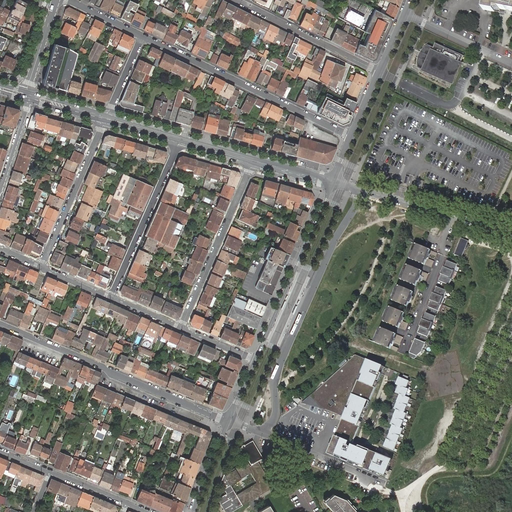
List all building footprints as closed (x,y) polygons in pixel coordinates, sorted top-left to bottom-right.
[(7,2),(3,0),(1,6),(0,7),(0,13),(6,17),(9,11),(8,11),(5,9),(3,9),(4,8),(4,7),(7,2)] [(15,0),(6,22),(17,26),(17,25),(21,16),(27,4),(19,0),(15,0)] [(103,0),(100,8),(109,13),(115,0),(103,0)] [(129,0),(120,18),(130,23),(135,11),(136,9),(138,5),(129,0)] [(206,0),(192,0),(192,2),(197,5),(196,7),(202,9),(204,5),(206,0)] [(212,0),(206,0),(204,5),(202,9),(204,10),(205,9),(208,10),(209,8),(212,0)] [(227,3),(222,0),(214,19),(217,21),(214,28),(215,29),(217,25),(219,21),(227,3)] [(376,60),(393,19),(384,15),(381,13),(376,10),(356,0),(344,0),(336,16),(365,32),(370,33),(365,47),(359,43),(354,53),(372,61),(376,60)] [(511,0),(487,0),(485,10),(496,12),(497,8),(511,10),(511,0)] [(393,19),(398,8),(389,3),(385,1),(381,13),(384,15),(393,19)] [(291,11),(288,16),(295,19),(301,5),(294,2),(294,3),(291,11)] [(123,7),(115,3),(110,12),(118,16),(123,7)] [(213,33),(216,34),(222,37),(223,35),(224,33),(218,30),(220,26),(224,19),(225,19),(226,17),(228,18),(227,18),(231,20),(232,17),(237,8),(227,3),(219,21),(217,25),(215,29),(214,30),(213,33)] [(65,9),(64,13),(73,18),(75,19),(77,20),(78,21),(82,22),(82,21),(85,15),(79,12),(69,7),(65,9)] [(174,13),(164,8),(163,8),(161,11),(173,18),(175,14),(174,13)] [(241,10),(237,8),(232,17),(231,20),(235,22),(236,20),(241,10)] [(246,12),(241,10),(236,20),(235,22),(240,24),(241,22),(246,12)] [(145,16),(135,11),(130,23),(134,25),(135,23),(136,24),(135,25),(139,27),(145,16)] [(251,15),(246,12),(241,22),(240,24),(240,25),(245,27),(245,25),(246,24),(251,15)] [(299,26),(305,29),(311,16),(312,14),(310,14),(309,15),(305,13),(299,26)] [(305,29),(310,31),(318,15),(313,13),(312,14),(311,16),(305,29)] [(195,19),(186,15),(184,19),(186,19),(195,24),(198,18),(196,17),(195,19)] [(261,20),(251,15),(246,24),(245,25),(245,27),(244,28),(255,33),(256,31),(256,30),(261,20)] [(310,31),(317,34),(322,24),(318,22),(321,17),(318,15),(310,31)] [(17,26),(14,32),(18,34),(19,33),(22,34),(26,36),(30,27),(22,23),(24,17),(21,16),(17,25),(17,26)] [(145,16),(139,27),(144,29),(151,33),(155,24),(149,22),(148,21),(148,20),(149,18),(145,16)] [(88,24),(82,21),(82,22),(78,29),(77,31),(84,35),(85,32),(86,30),(87,29),(88,27),(89,24),(91,26),(94,19),(91,18),(88,24)] [(104,24),(94,19),(91,26),(90,27),(90,28),(90,29),(88,33),(97,37),(100,32),(104,24)] [(270,24),(261,20),(256,30),(256,31),(265,36),(270,24)] [(317,34),(321,36),(328,22),(324,20),(322,24),(317,34)] [(78,29),(82,22),(78,21),(75,28),(72,27),(73,25),(70,24),(69,25),(66,23),(61,32),(71,37),(74,39),(77,31),(78,29)] [(156,23),(155,24),(151,33),(160,37),(163,39),(167,31),(168,29),(170,26),(168,25),(167,27),(167,28),(165,28),(165,27),(164,27),(160,25),(159,25),(157,23),(156,23)] [(197,24),(194,31),(200,34),(202,30),(203,28),(197,24)] [(279,28),(270,24),(265,36),(263,40),(264,41),(266,39),(267,35),(270,37),(270,38),(269,39),(269,40),(273,42),(279,28)] [(287,33),(279,28),(273,42),(275,43),(275,42),(276,41),(276,40),(278,41),(279,41),(281,42),(280,45),(282,46),(283,43),(287,33)] [(330,41),(340,46),(341,45),(342,43),(345,36),(347,33),(346,33),(345,32),(342,31),(341,30),(338,29),(336,28),(330,41)] [(12,37),(14,33),(3,29),(2,33),(12,37)] [(123,33),(114,29),(109,38),(111,39),(114,40),(117,42),(118,42),(123,33)] [(192,36),(181,30),(177,39),(178,40),(181,41),(183,42),(182,44),(182,45),(186,47),(192,36)] [(163,39),(173,44),(177,35),(172,33),(170,32),(168,31),(167,31),(163,39)] [(71,37),(61,32),(60,34),(73,40),(74,39),(71,37)] [(132,38),(123,33),(118,42),(118,44),(116,48),(128,54),(129,50),(133,41),(132,38)] [(292,35),(287,33),(283,43),(282,46),(280,51),(282,52),(285,44),(286,44),(287,44),(288,45),(292,35)] [(199,36),(198,38),(211,45),(212,42),(199,36)] [(359,43),(345,36),(342,43),(341,45),(340,46),(345,48),(354,53),(359,43)] [(228,37),(227,39),(227,40),(237,45),(239,42),(234,40),(228,37)] [(198,56),(204,59),(211,45),(198,38),(191,52),(196,55),(198,56)] [(312,45),(299,39),(296,46),(299,47),(297,51),(298,51),(299,52),(301,53),(303,54),(304,54),(306,55),(308,50),(309,49),(310,49),(312,45)] [(105,46),(95,41),(86,59),(88,60),(91,61),(95,63),(96,63),(103,50),(104,48),(105,46)] [(464,63),(462,62),(466,55),(437,42),(434,47),(429,45),(424,49),(421,53),(420,56),(419,60),(419,66),(423,68),(423,70),(454,84),(464,63)] [(64,47),(54,44),(42,84),(52,87),(57,88),(67,91),(70,81),(78,54),(69,49),(64,47)] [(159,62),(164,53),(160,51),(151,47),(148,54),(154,57),(156,59),(156,60),(159,62)] [(319,49),(316,47),(312,55),(314,55),(314,56),(312,61),(310,61),(309,60),(306,59),(299,74),(298,75),(302,77),(303,78),(306,79),(308,76),(311,69),(314,62),(315,60),(316,57),(319,49)] [(314,62),(311,69),(308,76),(310,77),(318,81),(334,89),(335,89),(336,90),(337,90),(338,89),(337,88),(338,85),(339,82),(342,76),(343,73),(345,67),(335,63),(327,60),(321,73),(317,71),(316,71),(320,62),(321,62),(325,52),(319,49),(316,57),(315,60),(314,62)] [(250,51),(247,50),(244,57),(247,58),(249,56),(250,55),(253,57),(254,57),(255,57),(256,55),(255,55),(255,54),(250,51)] [(175,59),(164,53),(159,62),(158,65),(160,66),(169,71),(175,59)] [(226,69),(232,56),(231,55),(229,57),(221,53),(216,63),(216,64),(226,69)] [(115,55),(113,54),(112,56),(114,57),(109,68),(114,70),(117,64),(118,63),(120,58),(115,55)] [(16,60),(5,55),(4,57),(3,60),(2,62),(1,65),(5,67),(6,65),(12,68),(16,60)] [(267,59),(265,59),(262,57),(259,63),(254,60),(246,77),(253,81),(260,66),(259,66),(260,64),(263,66),(267,59)] [(246,77),(254,60),(249,58),(248,61),(247,63),(246,63),(245,62),(244,64),(244,63),(238,74),(246,77)] [(147,74),(151,65),(139,59),(135,69),(145,73),(147,74)] [(182,62),(175,59),(169,71),(176,74),(182,62)] [(269,60),(267,59),(263,66),(262,70),(256,82),(261,84),(262,83),(262,81),(265,83),(266,83),(271,74),(264,71),(266,67),(267,65),(275,69),(276,68),(277,65),(274,63),(269,60)] [(189,65),(182,62),(176,74),(184,78),(184,76),(189,65)] [(198,70),(189,65),(184,76),(189,79),(191,80),(193,80),(195,76),(198,77),(201,72),(201,71),(198,70)] [(113,87),(119,74),(107,68),(105,72),(101,82),(113,87)] [(152,78),(153,77),(147,74),(145,73),(135,69),(131,78),(141,83),(143,80),(150,83),(152,78)] [(201,72),(198,77),(193,87),(192,88),(192,90),(194,91),(194,89),(196,90),(197,89),(204,74),(201,72)] [(361,86),(363,87),(367,78),(356,72),(354,77),(352,81),(361,86)] [(205,74),(204,74),(197,89),(198,89),(205,74)] [(285,98),(291,86),(288,85),(288,83),(283,81),(285,76),(283,75),(281,79),(280,82),(275,93),(282,96),(285,98)] [(215,78),(211,76),(207,83),(211,85),(217,88),(215,92),(219,94),(221,90),(222,87),(224,82),(215,78)] [(266,88),(275,93),(280,82),(278,81),(277,81),(271,78),(266,88)] [(309,80),(307,79),(302,89),(300,93),(296,103),(303,106),(307,97),(305,95),(306,92),(307,91),(309,87),(314,90),(317,84),(309,80)] [(72,81),(70,81),(67,91),(78,94),(81,84),(77,83),(74,82),(72,81)] [(131,109),(142,112),(144,107),(135,104),(133,104),(136,96),(136,94),(136,93),(139,85),(129,81),(121,100),(120,103),(122,106),(132,109),(131,109)] [(348,96),(354,99),(361,86),(352,81),(346,95),(348,96)] [(96,88),(97,86),(89,83),(87,83),(85,82),(81,95),(93,98),(96,88)] [(227,84),(224,82),(222,87),(221,90),(219,94),(222,95),(224,92),(231,95),(235,87),(227,84)] [(107,100),(111,92),(104,90),(100,89),(96,88),(93,98),(104,102),(107,100)] [(193,113),(198,98),(189,94),(184,92),(178,89),(171,112),(169,120),(175,122),(189,126),(190,123),(192,115),(193,114),(193,113)] [(239,92),(234,90),(230,99),(234,102),(239,92)] [(169,120),(171,112),(165,110),(167,103),(165,102),(166,100),(164,97),(162,96),(158,98),(158,100),(156,99),(151,115),(156,116),(156,115),(163,117),(162,118),(169,120)] [(249,113),(255,100),(251,98),(248,96),(244,104),(243,106),(241,109),(249,113)] [(348,122),(357,102),(348,98),(345,105),(342,104),(325,96),(317,113),(341,125),(348,122)] [(261,100),(257,98),(255,104),(263,108),(265,102),(261,100)] [(320,106),(309,100),(305,108),(317,113),(320,106)] [(283,111),(265,102),(263,108),(261,112),(279,120),(283,111)] [(214,105),(211,103),(209,111),(208,114),(207,117),(207,119),(204,128),(204,130),(212,132),(215,133),(218,124),(219,120),(219,117),(220,115),(221,109),(220,108),(215,105),(214,105)] [(20,110),(5,106),(1,123),(0,124),(12,127),(11,131),(13,132),(14,128),(17,119),(20,110)] [(203,119),(192,115),(190,123),(189,126),(200,129),(204,130),(204,128),(207,119),(207,117),(208,114),(205,113),(203,119)] [(30,120),(27,128),(34,130),(36,130),(36,128),(35,128),(34,128),(35,127),(35,126),(36,127),(39,127),(43,129),(46,118),(36,114),(35,114),(31,116),(30,120)] [(292,125),(295,116),(290,114),(286,122),(292,125)] [(301,130),(304,121),(295,116),(292,125),(301,130)] [(61,121),(46,118),(43,129),(43,130),(43,131),(42,132),(49,134),(54,136),(56,137),(57,135),(57,134),(61,121)] [(221,125),(218,124),(215,133),(226,136),(228,127),(227,127),(225,126),(226,125),(226,124),(227,125),(228,121),(222,119),(221,125)] [(74,125),(65,123),(61,135),(70,138),(74,125)] [(69,143),(74,145),(75,142),(78,134),(78,132),(80,127),(74,125),(70,138),(69,142),(69,143)] [(243,130),(244,127),(237,125),(236,125),(236,128),(232,127),(230,137),(233,138),(241,140),(243,132),(243,131),(243,130)] [(91,130),(80,127),(78,132),(78,134),(84,136),(85,136),(87,137),(91,138),(93,133),(91,130)] [(259,131),(254,129),(252,135),(250,143),(261,146),(263,137),(258,135),(259,131)] [(41,139),(42,135),(38,134),(30,131),(29,135),(28,137),(27,141),(39,145),(41,139)] [(250,143),(252,135),(245,133),(243,132),(241,140),(250,143)] [(105,137),(102,143),(113,146),(115,137),(108,135),(105,137)] [(115,137),(113,146),(113,147),(122,150),(122,149),(123,146),(125,140),(119,138),(115,137)] [(271,149),(280,151),(282,143),(283,140),(281,140),(279,139),(278,139),(275,138),(274,138),(271,149)] [(330,162),(336,148),(317,143),(299,138),(297,144),(294,156),(311,161),(325,164),(330,162)] [(135,143),(125,140),(123,146),(122,149),(124,149),(126,150),(133,152),(135,143)] [(294,155),(294,156),(297,144),(294,143),(283,140),(282,143),(280,151),(291,155),(294,155)] [(32,149),(33,146),(22,142),(18,154),(29,158),(32,149)] [(74,151),(83,155),(87,145),(84,144),(85,143),(81,142),(80,142),(80,144),(75,142),(74,145),(73,150),(74,151)] [(144,146),(135,143),(133,152),(132,153),(132,154),(136,155),(141,157),(141,156),(142,154),(143,154),(145,155),(147,146),(144,146)] [(151,147),(147,146),(145,155),(144,157),(148,159),(153,160),(161,162),(162,163),(163,163),(167,155),(165,151),(156,149),(151,147)] [(79,164),(83,155),(74,151),(70,160),(77,163),(79,164)] [(28,164),(30,158),(29,158),(18,154),(13,170),(22,173),(25,174),(26,170),(28,164)] [(179,158),(175,166),(181,169),(185,170),(187,171),(188,169),(193,170),(196,160),(182,156),(179,158)] [(75,167),(77,163),(70,160),(67,159),(65,158),(63,161),(63,162),(61,165),(61,167),(62,168),(63,168),(73,172),(75,167)] [(196,160),(193,170),(193,173),(198,174),(200,175),(203,176),(204,172),(205,171),(207,172),(210,164),(207,163),(196,160)] [(105,166),(94,161),(89,172),(97,176),(100,177),(103,171),(105,166)] [(222,168),(210,164),(207,172),(206,176),(209,177),(211,178),(218,180),(222,168)] [(72,180),(75,174),(73,172),(63,168),(60,175),(62,176),(72,180)] [(231,170),(222,168),(218,180),(218,182),(227,185),(235,187),(240,176),(238,172),(231,170)] [(13,170),(9,183),(18,186),(18,185),(19,184),(20,180),(20,179),(22,173),(13,170)] [(97,176),(89,172),(84,184),(89,186),(92,187),(94,183),(97,176)] [(126,175),(123,174),(118,185),(113,196),(112,198),(119,201),(121,201),(125,203),(131,206),(142,211),(153,187),(151,186),(144,183),(138,180),(135,179),(129,176),(126,175)] [(68,188),(72,180),(62,176),(59,184),(68,188)] [(178,182),(170,179),(165,190),(172,193),(173,194),(178,182)] [(277,183),(265,180),(262,192),(274,196),(277,183)] [(64,198),(68,188),(59,184),(58,184),(56,183),(52,181),(51,183),(55,185),(53,189),(56,190),(58,191),(56,195),(62,197),(64,198)] [(251,182),(245,195),(253,199),(259,186),(251,182)] [(290,187),(280,184),(276,196),(286,199),(286,198),(290,187)] [(223,199),(229,201),(230,199),(234,189),(226,185),(225,186),(224,189),(222,193),(221,192),(220,195),(224,196),(223,199)] [(22,197),(23,198),(23,196),(19,195),(17,194),(18,189),(8,186),(6,192),(16,195),(19,196),(22,197)] [(92,187),(89,186),(81,203),(92,207),(93,208),(101,190),(95,188),(92,187)] [(303,190),(290,187),(286,198),(286,199),(286,202),(285,205),(288,206),(290,199),(297,201),(296,203),(294,207),(294,209),(293,211),(296,212),(298,208),(299,204),(299,202),(303,190)] [(38,201),(42,190),(37,188),(36,191),(33,199),(38,201)] [(172,193),(165,190),(161,198),(160,201),(167,205),(169,201),(169,202),(171,199),(170,198),(172,193)] [(312,193),(303,190),(299,202),(301,203),(304,203),(306,204),(311,205),(314,199),(312,193)] [(4,198),(3,202),(13,205),(13,203),(14,202),(15,197),(18,198),(21,199),(22,197),(19,196),(16,195),(6,192),(4,198)] [(253,199),(245,195),(240,207),(249,211),(251,205),(252,204),(253,202),(253,201),(254,200),(253,199)] [(60,208),(63,200),(62,199),(55,196),(53,200),(50,199),(48,205),(49,206),(50,206),(59,210),(60,208)] [(127,208),(124,207),(119,205),(121,201),(119,201),(112,198),(112,197),(109,204),(110,204),(113,205),(109,213),(108,216),(118,220),(119,218),(122,212),(122,211),(126,212),(127,208)] [(225,211),(229,201),(223,199),(220,198),(216,207),(217,208),(216,211),(223,214),(225,211)] [(38,201),(33,199),(33,201),(29,211),(33,213),(38,201)] [(169,219),(184,226),(189,214),(186,213),(174,208),(167,205),(160,201),(155,213),(169,219)] [(194,203),(191,201),(186,213),(189,214),(192,207),(194,203)] [(86,221),(92,207),(81,203),(75,216),(86,221)] [(58,212),(59,210),(50,206),(49,206),(48,205),(46,205),(46,204),(41,216),(44,217),(54,222),(58,212)] [(139,217),(142,211),(131,206),(128,212),(139,217)] [(10,221),(17,223),(18,219),(14,218),(12,216),(13,211),(11,210),(1,207),(0,210),(0,217),(9,220),(10,221)] [(298,208),(296,212),(297,212),(295,219),(299,221),(297,224),(302,226),(308,213),(298,208)] [(222,217),(223,214),(216,211),(213,210),(213,211),(212,212),(208,223),(207,225),(205,228),(215,232),(222,217)] [(256,215),(250,212),(250,213),(242,210),(238,220),(241,221),(243,222),(243,221),(247,222),(246,223),(251,225),(256,228),(257,224),(255,223),(254,222),(253,222),(255,218),(256,215)] [(182,229),(183,226),(184,226),(169,219),(155,213),(145,236),(157,241),(159,242),(160,242),(164,244),(173,248),(178,237),(181,232),(182,229)] [(41,224),(44,217),(41,216),(39,220),(38,222),(36,228),(39,229),(40,226),(41,224)] [(0,217),(0,229),(5,231),(6,226),(4,225),(4,223),(9,225),(10,221),(9,220),(0,217)] [(49,233),(54,222),(44,217),(41,224),(40,226),(39,229),(49,233)] [(81,224),(83,221),(74,217),(72,221),(70,224),(69,227),(78,231),(80,228),(81,224)] [(266,228),(268,229),(284,236),(295,241),(299,232),(295,230),(297,225),(293,223),(290,222),(288,226),(287,227),(287,228),(286,231),(285,230),(268,223),(266,228)] [(231,227),(228,235),(237,240),(241,232),(241,231),(231,227)] [(261,237),(259,241),(262,242),(268,229),(266,228),(261,237)] [(0,242),(5,245),(9,246),(11,240),(8,238),(6,238),(8,232),(5,231),(0,229),(0,242)] [(45,243),(49,233),(40,230),(39,233),(37,236),(36,239),(45,243)] [(69,231),(65,239),(76,244),(80,236),(71,232),(69,231)] [(95,238),(98,239),(105,242),(107,238),(97,233),(95,238)] [(11,247),(20,251),(26,238),(21,236),(17,234),(11,247)] [(196,246),(205,249),(207,245),(208,244),(210,239),(199,235),(198,238),(196,242),(195,245),(196,246)] [(223,246),(221,250),(235,256),(237,252),(237,251),(240,243),(241,241),(240,241),(239,240),(237,240),(228,235),(223,246)] [(253,247),(256,248),(259,241),(261,237),(258,235),(253,247)] [(39,256),(43,246),(31,241),(31,240),(26,238),(20,251),(26,254),(35,257),(39,256)] [(173,250),(173,248),(164,244),(160,242),(159,242),(157,241),(156,242),(147,238),(143,247),(155,253),(158,246),(155,245),(156,243),(159,245),(158,246),(162,248),(172,252),(173,250)] [(278,249),(289,255),(294,243),(283,238),(278,249)] [(461,238),(454,255),(462,258),(469,241),(461,238)] [(68,248),(70,245),(59,240),(58,244),(64,246),(62,252),(55,249),(50,261),(60,266),(65,255),(68,248)] [(121,259),(125,249),(115,245),(112,244),(108,243),(106,246),(110,248),(108,254),(111,255),(113,256),(121,259)] [(429,250),(414,244),(413,248),(410,254),(408,258),(431,268),(434,261),(426,258),(428,253),(434,256),(436,253),(429,250)] [(202,264),(207,251),(205,249),(196,246),(196,247),(195,248),(193,254),(191,258),(202,264)] [(284,268),(289,255),(278,249),(271,246),(270,247),(269,247),(264,259),(267,260),(268,261),(277,264),(284,268)] [(139,249),(134,261),(143,265),(145,260),(146,260),(149,261),(152,255),(148,253),(139,249)] [(235,264),(238,257),(235,256),(221,250),(217,260),(224,263),(226,264),(228,260),(232,262),(235,264)] [(74,260),(65,255),(60,266),(59,268),(69,272),(74,260)] [(116,271),(121,259),(113,256),(108,267),(110,268),(116,271)] [(69,272),(76,275),(80,264),(77,263),(78,260),(79,258),(77,257),(75,258),(74,260),(69,272)] [(0,265),(2,266),(5,267),(9,260),(5,258),(3,263),(0,261),(0,265)] [(197,275),(202,264),(191,258),(189,258),(187,263),(189,264),(187,270),(197,275)] [(442,282),(441,285),(447,288),(451,278),(450,278),(453,271),(454,271),(458,262),(453,259),(452,259),(451,262),(448,261),(447,264),(446,263),(444,267),(443,267),(441,271),(442,272),(441,274),(440,278),(441,279),(440,281),(442,282)] [(5,267),(3,271),(10,274),(12,270),(15,272),(19,264),(9,260),(5,267)] [(217,260),(212,270),(219,273),(222,275),(224,270),(221,269),(224,263),(217,260)] [(262,276),(268,261),(267,260),(258,280),(266,284),(267,282),(262,280),(263,277),(262,276)] [(140,277),(143,271),(145,267),(145,266),(143,265),(134,261),(129,272),(137,276),(140,277)] [(281,273),(284,268),(277,264),(268,261),(262,276),(263,277),(262,280),(267,282),(266,284),(262,291),(269,294),(271,290),(273,291),(281,273)] [(22,265),(19,264),(15,272),(15,274),(14,276),(13,279),(16,280),(17,277),(18,275),(23,277),(22,279),(24,280),(25,278),(29,269),(22,265)] [(91,269),(91,268),(80,264),(76,275),(83,278),(84,277),(86,278),(90,271),(91,269)] [(427,273),(406,265),(404,269),(401,275),(400,279),(415,286),(418,278),(424,281),(427,273)] [(114,274),(116,271),(110,268),(108,267),(105,267),(104,266),(103,268),(101,272),(101,273),(100,275),(100,276),(96,284),(105,288),(109,279),(110,276),(103,273),(105,269),(109,271),(108,271),(114,274)] [(237,274),(244,277),(245,273),(234,267),(231,273),(236,276),(237,274)] [(39,273),(29,269),(25,278),(24,280),(24,281),(33,285),(34,282),(39,273)] [(181,279),(180,280),(190,285),(192,280),(194,275),(195,274),(185,270),(183,273),(181,279)] [(211,273),(207,283),(216,287),(221,278),(222,275),(219,273),(212,270),(211,273)] [(86,280),(96,284),(100,276),(95,274),(96,274),(90,271),(86,278),(86,280)] [(129,272),(127,276),(135,280),(138,281),(140,277),(137,276),(129,272)] [(57,281),(47,276),(43,286),(41,289),(49,292),(46,299),(44,298),(42,303),(41,306),(45,307),(46,307),(47,303),(51,294),(52,290),(57,281)] [(68,285),(57,281),(52,290),(51,294),(53,296),(54,295),(55,293),(56,292),(57,293),(64,295),(68,285)] [(212,296),(216,298),(217,293),(219,290),(217,289),(206,284),(203,292),(212,296)] [(122,295),(133,300),(137,292),(138,290),(138,289),(130,286),(129,288),(126,287),(123,285),(120,291),(122,295)] [(431,311),(437,314),(441,304),(439,304),(442,297),(443,298),(447,288),(441,285),(440,288),(437,287),(436,290),(435,289),(433,293),(432,293),(430,297),(432,298),(431,300),(429,305),(430,305),(429,307),(432,309),(431,311)] [(393,297),(391,300),(407,307),(413,292),(397,286),(396,290),(393,297)] [(19,292),(19,291),(9,287),(7,291),(16,295),(18,295),(19,292)] [(143,288),(142,290),(142,292),(138,290),(137,292),(133,300),(137,302),(148,307),(153,295),(154,294),(154,292),(143,288)] [(91,295),(81,291),(75,305),(74,308),(71,313),(68,321),(71,323),(79,326),(80,322),(81,322),(72,318),(73,314),(77,306),(78,305),(82,307),(82,308),(85,309),(91,295)] [(198,304),(205,307),(206,305),(208,305),(209,304),(210,302),(212,296),(203,292),(198,304)] [(0,309),(0,317),(2,318),(8,302),(11,303),(14,295),(7,293),(4,300),(3,302),(2,305),(0,309)] [(165,301),(165,300),(163,299),(153,295),(148,307),(158,311),(161,312),(165,301)] [(28,296),(27,299),(29,300),(34,302),(38,304),(39,305),(41,306),(42,303),(28,296)] [(208,308),(211,309),(216,298),(212,296),(210,302),(209,304),(208,305),(206,305),(205,307),(208,308)] [(110,303),(97,298),(93,307),(106,313),(110,303)] [(262,316),(266,307),(249,299),(245,308),(262,316)] [(24,313),(29,314),(33,304),(34,302),(29,300),(28,302),(24,313)] [(179,317),(182,309),(172,304),(165,301),(161,312),(175,318),(179,317)] [(120,308),(110,303),(106,313),(116,317),(120,308)] [(231,306),(226,316),(229,317),(235,320),(238,321),(245,324),(257,329),(262,318),(232,304),(231,305),(231,306)] [(63,319),(68,321),(71,313),(74,308),(69,306),(63,319)] [(37,314),(36,314),(35,317),(34,318),(37,320),(40,321),(44,322),(45,318),(48,310),(39,307),(37,314)] [(404,314),(388,307),(387,311),(384,318),(383,321),(404,330),(407,323),(401,321),(404,314)] [(125,310),(120,308),(116,317),(120,319),(119,322),(124,324),(125,322),(126,319),(129,312),(125,310)] [(14,323),(19,325),(23,315),(10,309),(6,320),(13,323),(13,322),(15,322),(14,323)] [(50,313),(51,310),(50,309),(49,312),(46,320),(50,321),(57,324),(60,317),(50,313)] [(421,334),(420,337),(426,340),(430,330),(429,330),(431,323),(433,323),(437,314),(431,311),(429,314),(427,313),(426,316),(425,315),(423,319),(422,319),(420,323),(421,324),(420,326),(418,331),(419,331),(418,333),(421,334)] [(139,316),(129,312),(126,319),(125,322),(124,324),(122,328),(121,329),(125,331),(127,326),(129,326),(127,332),(131,333),(134,325),(135,326),(139,316)] [(27,320),(29,314),(24,313),(23,315),(19,325),(27,329),(30,321),(27,320)] [(199,329),(203,319),(203,318),(193,314),(190,322),(191,325),(199,329)] [(150,321),(141,317),(137,326),(146,330),(150,321)] [(199,329),(207,332),(211,323),(203,319),(199,329)] [(159,325),(150,321),(146,330),(144,333),(154,337),(155,334),(158,336),(162,326),(159,325)] [(210,333),(217,337),(221,327),(222,324),(215,322),(214,324),(210,333)] [(146,330),(137,326),(135,330),(144,334),(144,333),(146,330)] [(165,328),(162,326),(158,336),(161,337),(166,339),(165,341),(167,342),(167,340),(167,339),(172,330),(165,328)] [(52,339),(62,344),(66,333),(58,330),(59,328),(57,327),(56,329),(52,339)] [(81,338),(86,340),(90,331),(83,328),(82,332),(83,332),(81,338)] [(224,328),(220,338),(227,341),(231,331),(231,329),(230,328),(229,330),(224,328)] [(376,338),(374,342),(375,343),(390,349),(395,351),(397,348),(391,345),(393,341),(400,344),(402,337),(380,328),(378,332),(376,338)] [(62,344),(69,346),(71,344),(74,337),(75,334),(71,332),(68,330),(67,331),(66,333),(62,344)] [(181,335),(172,330),(167,339),(167,340),(170,341),(169,345),(172,346),(174,343),(175,343),(173,347),(175,348),(177,344),(181,335)] [(92,343),(96,334),(90,331),(86,340),(92,343)] [(227,341),(235,344),(239,335),(231,331),(227,341)] [(252,339),(254,336),(245,332),(242,331),(236,345),(239,346),(245,349),(249,347),(250,345),(252,339)] [(11,335),(3,332),(0,340),(0,341),(7,344),(11,335)] [(117,337),(109,333),(106,338),(108,339),(115,341),(117,337)] [(97,350),(103,337),(98,335),(96,334),(92,343),(97,345),(95,349),(94,348),(91,355),(94,357),(97,350)] [(23,340),(11,335),(7,344),(6,347),(11,349),(12,350),(15,351),(15,352),(14,353),(13,356),(11,362),(9,367),(11,368),(13,364),(13,363),(14,361),(15,358),(16,357),(18,352),(23,340)] [(191,339),(181,335),(177,344),(175,348),(177,348),(185,352),(194,356),(200,343),(191,339)] [(71,344),(82,349),(86,340),(81,338),(80,337),(79,340),(78,339),(77,339),(74,337),(71,344)] [(108,339),(106,338),(103,337),(97,350),(94,357),(106,362),(110,353),(111,351),(108,349),(107,352),(103,351),(108,339)] [(118,337),(117,337),(115,341),(115,342),(111,350),(120,354),(124,346),(126,341),(121,338),(118,343),(116,342),(118,337)] [(408,356),(413,358),(422,351),(422,350),(426,340),(420,337),(419,340),(416,339),(415,342),(414,341),(410,350),(411,351),(410,353),(409,353),(408,356)] [(216,349),(203,344),(199,354),(211,360),(216,349)] [(123,352),(126,347),(124,346),(120,354),(115,365),(123,368),(126,360),(127,357),(122,355),(123,352)] [(141,348),(138,347),(137,351),(138,351),(144,354),(149,356),(151,353),(151,352),(147,350),(146,351),(141,349),(141,348)] [(21,353),(18,352),(16,357),(15,358),(14,361),(18,362),(24,365),(25,365),(29,356),(21,353)] [(210,362),(211,360),(199,354),(197,357),(210,362)] [(220,358),(218,363),(225,366),(233,369),(238,372),(241,364),(240,360),(229,355),(229,357),(227,361),(226,360),(220,358)] [(340,367),(301,403),(309,405),(322,407),(343,416),(367,360),(357,355),(354,355),(347,361),(340,367)] [(41,361),(29,356),(25,365),(33,368),(30,374),(35,376),(37,370),(41,361)] [(61,364),(59,369),(61,370),(63,365),(71,368),(69,373),(71,374),(73,369),(76,362),(64,357),(61,364)] [(129,371),(135,374),(139,364),(140,362),(141,361),(134,359),(133,362),(129,371)] [(123,368),(129,371),(133,362),(126,360),(123,368)] [(355,465),(385,478),(387,473),(388,469),(392,460),(353,443),(385,367),(367,360),(343,416),(343,417),(327,454),(335,457),(335,455),(342,458),(341,460),(349,463),(349,461),(356,464),(355,465)] [(50,365),(41,361),(37,370),(35,376),(39,377),(41,372),(46,374),(50,365)] [(82,365),(76,362),(73,369),(71,374),(70,376),(73,377),(74,373),(75,374),(73,377),(77,379),(79,374),(82,365)] [(135,374),(145,378),(148,369),(149,368),(139,364),(135,374)] [(184,372),(185,370),(178,367),(174,365),(171,364),(169,368),(168,369),(166,375),(166,376),(163,385),(166,386),(177,391),(182,380),(170,375),(172,371),(173,368),(184,372)] [(59,369),(50,365),(46,374),(43,381),(52,385),(55,380),(57,373),(58,372),(59,369)] [(90,368),(82,365),(79,374),(83,376),(82,378),(85,379),(90,368)] [(101,373),(90,368),(85,379),(85,380),(90,382),(92,383),(96,385),(101,373)] [(238,372),(233,369),(232,372),(230,371),(223,368),(221,373),(218,379),(226,382),(225,385),(231,387),(238,372)] [(145,378),(154,382),(157,373),(148,369),(145,378)] [(67,377),(57,373),(55,380),(66,384),(67,384),(68,381),(69,378),(70,376),(71,374),(69,373),(67,377)] [(154,382),(163,385),(166,376),(166,375),(164,374),(164,375),(157,373),(154,382)] [(410,381),(399,377),(396,385),(398,386),(396,393),(400,395),(394,409),(397,410),(391,424),(393,425),(384,447),(394,451),(403,429),(401,428),(407,414),(405,413),(410,398),(406,397),(409,389),(407,388),(410,381)] [(226,398),(231,387),(225,385),(217,382),(214,390),(210,388),(213,380),(209,379),(208,381),(205,389),(206,390),(209,391),(213,393),(226,398)] [(177,391),(190,396),(194,385),(182,380),(177,391)] [(107,389),(96,385),(92,395),(91,396),(102,401),(102,399),(107,389)] [(203,396),(206,390),(205,389),(194,385),(190,396),(194,398),(197,400),(201,401),(203,396)] [(116,393),(107,389),(102,399),(112,403),(116,393)] [(15,390),(13,397),(20,400),(21,397),(23,393),(20,392),(18,392),(15,390)] [(221,410),(226,398),(213,393),(210,398),(206,397),(209,391),(206,390),(203,396),(201,401),(208,404),(221,410)] [(36,398),(27,395),(23,393),(21,397),(34,402),(36,398)] [(125,396),(116,393),(112,403),(121,407),(125,396)] [(294,395),(291,398),(298,403),(300,400),(294,395)] [(136,401),(125,396),(121,407),(127,410),(128,409),(132,410),(136,401)] [(145,405),(136,401),(132,410),(131,411),(140,415),(145,405)] [(156,409),(145,405),(140,415),(144,416),(149,418),(152,420),(152,418),(156,409)] [(168,414),(156,409),(152,418),(164,423),(168,414)] [(178,418),(168,414),(164,423),(163,424),(174,428),(178,418)] [(188,423),(178,418),(174,428),(176,429),(181,432),(184,433),(185,430),(188,423)] [(0,440),(3,442),(6,435),(7,433),(7,431),(11,423),(9,422),(6,429),(4,429),(3,428),(0,427),(0,440)] [(195,448),(204,452),(207,445),(209,439),(210,435),(209,432),(205,430),(188,423),(185,430),(184,433),(181,443),(185,444),(190,432),(200,436),(195,448)] [(2,445),(12,449),(16,440),(6,435),(3,442),(2,445)] [(14,450),(25,455),(30,443),(30,441),(28,440),(27,441),(26,440),(24,440),(22,439),(23,436),(21,435),(14,450)] [(33,454),(39,456),(43,447),(45,442),(43,441),(41,446),(38,445),(36,444),(35,443),(36,442),(34,442),(34,443),(30,453),(31,453),(33,454)] [(243,447),(241,448),(251,465),(257,461),(261,459),(262,459),(256,450),(257,450),(255,446),(254,446),(252,442),(245,446),(243,447)] [(180,456),(181,456),(185,444),(181,443),(176,455),(180,456)] [(43,447),(39,456),(45,458),(46,459),(47,459),(51,450),(43,447)] [(49,460),(53,462),(55,463),(58,455),(59,452),(58,452),(59,450),(57,449),(56,449),(55,449),(54,448),(49,460)] [(199,464),(204,452),(195,448),(194,448),(189,460),(199,464)] [(53,466),(60,469),(66,455),(59,452),(58,455),(55,463),(53,466)] [(60,469),(65,471),(67,465),(68,463),(69,462),(70,457),(66,455),(60,469)] [(75,471),(79,473),(82,464),(84,461),(80,459),(79,459),(78,458),(76,458),(75,457),(75,458),(73,457),(68,469),(75,471)] [(79,473),(88,477),(92,466),(93,464),(86,461),(86,460),(87,458),(85,458),(85,459),(84,460),(84,461),(82,464),(79,473)] [(199,464),(189,460),(185,458),(182,465),(180,464),(177,471),(177,469),(171,467),(171,469),(177,471),(179,472),(183,474),(194,478),(194,477),(199,464)] [(168,477),(171,469),(171,467),(174,460),(171,459),(164,475),(162,478),(162,479),(160,485),(159,487),(168,490),(170,488),(173,489),(171,492),(172,492),(172,494),(176,496),(175,497),(180,500),(183,501),(184,499),(186,500),(188,493),(190,487),(180,483),(177,482),(167,479),(168,477)] [(136,470),(142,472),(145,462),(146,461),(142,460),(141,463),(139,462),(136,470)] [(16,474),(19,466),(11,462),(8,461),(5,469),(4,470),(8,471),(16,474)] [(234,469),(234,470),(229,472),(229,471),(227,473),(222,484),(225,483),(227,486),(224,488),(227,493),(218,499),(225,511),(231,511),(237,509),(242,506),(240,503),(261,491),(263,493),(273,487),(270,482),(269,480),(270,480),(268,477),(267,478),(257,461),(251,465),(250,466),(247,467),(244,462),(234,469)] [(89,478),(99,482),(104,471),(104,470),(106,464),(104,464),(103,467),(102,469),(102,470),(94,467),(89,478)] [(26,468),(19,466),(16,474),(14,478),(12,485),(9,490),(14,492),(17,486),(18,484),(19,481),(26,484),(27,482),(28,480),(32,471),(27,469),(26,470),(25,470),(26,468)] [(6,475),(14,478),(16,474),(8,471),(4,470),(3,472),(3,473),(6,475)] [(44,476),(32,471),(28,480),(30,481),(34,483),(33,484),(36,485),(34,490),(38,492),(44,476)] [(98,485),(109,489),(114,476),(112,475),(110,474),(108,473),(106,472),(104,471),(99,482),(98,485)] [(122,483),(119,490),(121,490),(123,491),(125,492),(127,492),(129,493),(132,484),(134,479),(126,476),(127,474),(125,473),(124,477),(123,479),(123,480),(122,483)] [(194,479),(194,478),(183,474),(180,483),(190,487),(194,479)] [(110,489),(118,493),(119,490),(122,483),(123,480),(123,479),(124,477),(121,476),(121,478),(119,482),(114,480),(110,489)] [(51,479),(47,489),(48,489),(57,493),(61,483),(51,479)] [(70,487),(61,483),(57,493),(56,495),(58,495),(56,500),(64,503),(64,501),(65,499),(70,487)] [(82,491),(70,487),(65,499),(64,501),(64,503),(75,508),(76,505),(77,504),(78,502),(82,491)] [(136,500),(149,506),(154,495),(141,489),(136,500)] [(93,496),(82,491),(78,502),(89,506),(93,496)] [(242,506),(263,493),(261,491),(240,503),(242,506)] [(149,506),(164,511),(167,511),(171,504),(172,500),(155,493),(154,495),(149,506)] [(333,495),(324,503),(332,511),(371,511),(370,511),(356,511),(345,499),(333,495)] [(103,500),(93,496),(89,506),(99,510),(103,500)] [(114,505),(103,500),(99,510),(97,511),(100,511),(101,511),(103,511),(113,511),(116,508),(114,505)] [(182,509),(184,503),(177,500),(177,502),(172,500),(171,504),(167,511),(181,511),(183,509),(182,509)]
